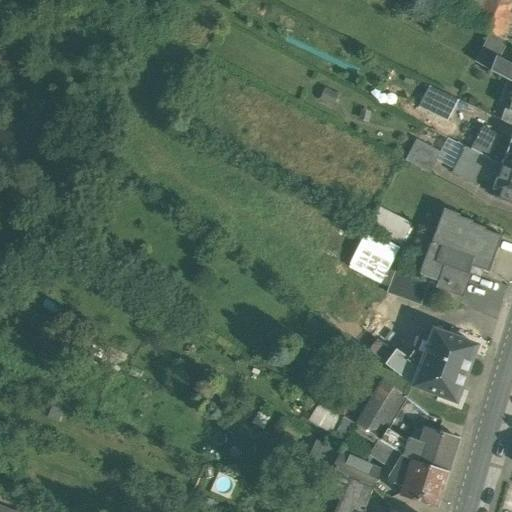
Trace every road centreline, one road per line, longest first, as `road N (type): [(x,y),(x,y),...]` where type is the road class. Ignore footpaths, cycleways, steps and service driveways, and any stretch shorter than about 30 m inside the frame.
road 1 (tertiary): [(465,511),(511,351)]
road 2 (unknown): [(511,344),(382,304)]
